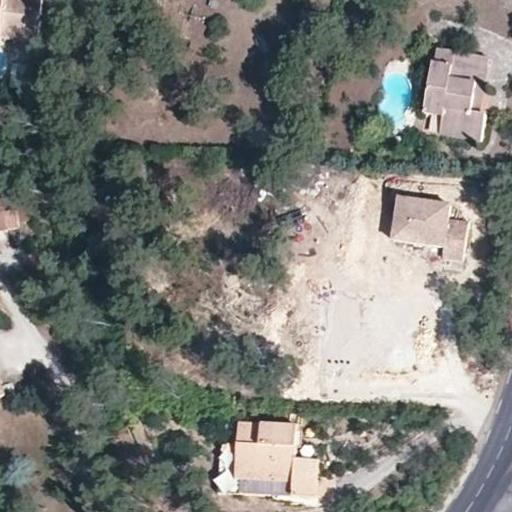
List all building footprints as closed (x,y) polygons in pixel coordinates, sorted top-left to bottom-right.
[(37,42),(41,0),(0,0),(0,27),(2,28),(1,39),(37,42)] [(331,17),(308,13),(304,38),(327,41),(331,17)] [(46,46),(55,49),(62,27),(52,25),(46,46)] [(486,89),(491,61),(439,53),(436,65),(434,65),(426,117),(443,120),(442,136),(482,143),(487,118),(482,117),(472,116),(477,88),(486,89)] [(50,65),(30,63),(18,91),(46,94),(48,72),(50,65)] [(482,117),(486,89),(477,88),(472,116),(482,117)] [(452,207),(400,200),(394,242),(445,249),(444,259),(464,262),(470,224),(450,222),(452,207)] [(24,258),(18,239),(8,241),(14,261),(24,258)] [(179,256),(180,320),(235,319),(235,315),(265,315),(265,255),(179,256)] [(239,424),(239,453),(238,481),(294,485),(293,499),(318,500),(320,461),(318,461),(318,451),(298,450),(298,427),(239,424)] [(229,495),(293,499),(294,485),(238,481),(239,453),(230,452),(229,495)]
